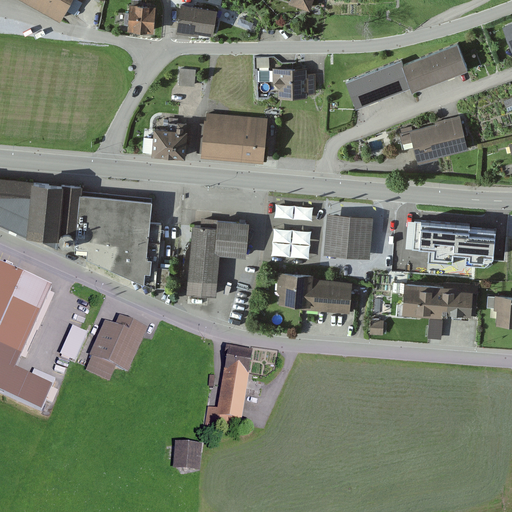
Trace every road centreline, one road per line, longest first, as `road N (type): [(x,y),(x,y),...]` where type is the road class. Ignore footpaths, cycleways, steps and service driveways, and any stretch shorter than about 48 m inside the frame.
road 1 (residential): [(0,237),(229,335),(511,361)]
road 2 (residential): [(104,167),(165,46),(353,47),(432,33)]
road 3 (residential): [(325,186),(340,139),(511,72)]
road 4 (tertiary): [(104,167),(325,186)]
road 5 (tertiary): [(325,186),(511,200)]
